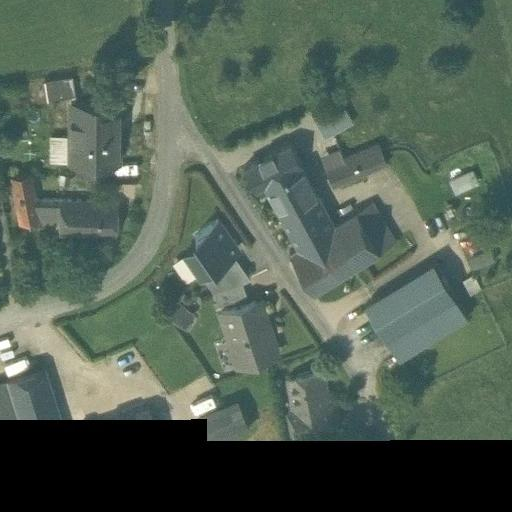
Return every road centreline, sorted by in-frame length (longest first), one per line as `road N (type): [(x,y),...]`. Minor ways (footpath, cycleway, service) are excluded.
road 1 (residential): [(166,122),(197,141),(374,405)]
road 2 (residential): [(0,319),(86,289),(122,269),(151,236),(166,122)]
road 3 (residential): [(166,122),(159,0)]
